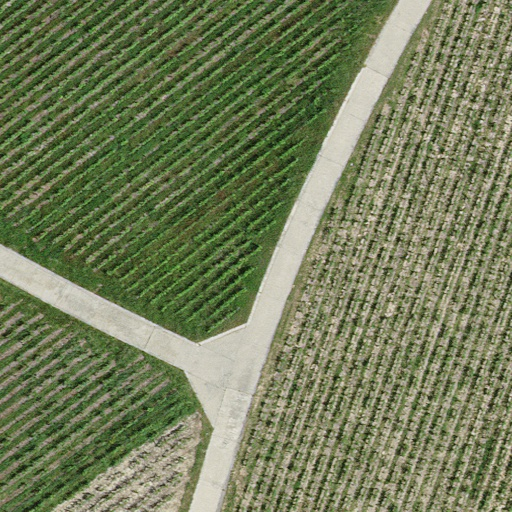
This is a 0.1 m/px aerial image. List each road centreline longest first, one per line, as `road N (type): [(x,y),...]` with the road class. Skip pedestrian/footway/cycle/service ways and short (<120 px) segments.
road 1 (track): [(206,511),(285,265),(417,0)]
road 2 (track): [(245,382),(0,259)]
